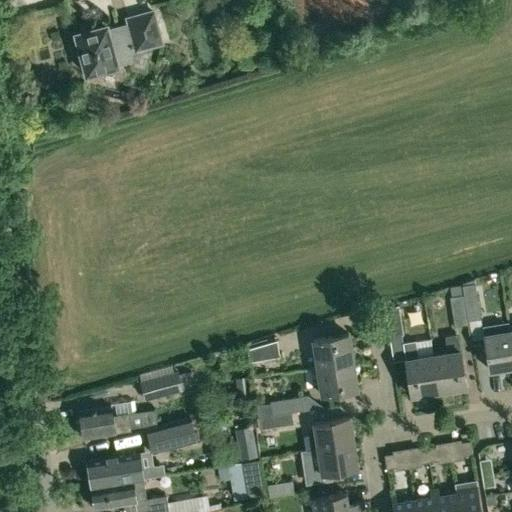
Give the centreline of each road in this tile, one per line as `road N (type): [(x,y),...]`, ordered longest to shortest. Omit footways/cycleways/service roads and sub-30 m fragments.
road 1 (residential): [(49,511),(0,201)]
road 2 (residential): [(511,402),(434,428),(374,430)]
